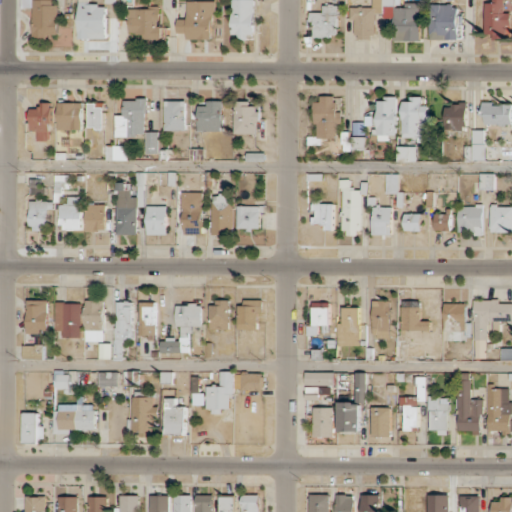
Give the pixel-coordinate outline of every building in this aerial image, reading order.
[(33,0),(32,34),(56,35),(57,0),(33,0)] [(106,5),(89,4),(88,0),(77,0),(78,39),(106,39),(106,5)] [(186,39),(213,39),(214,1),(186,0),(186,19),(177,19),(176,33),(186,33),(186,39)] [(232,0),(231,38),(254,38),(254,0),(232,0)] [(421,41),(421,3),(406,3),(406,6),(400,6),(400,0),(372,0),(372,6),(350,6),(350,20),(355,20),(354,38),(376,38),(376,16),(394,16),(394,41),(421,41)] [(484,2),(485,34),(492,34),(493,40),(511,39),(511,13),(504,13),(503,0),(493,0),(493,2),(484,2)] [(323,12),(312,12),(311,36),(339,37),(341,5),(323,4),(323,12)] [(429,5),(430,39),(458,39),(458,4),(429,5)] [(128,8),(128,36),(160,36),(160,9),(128,8)] [(338,124),(343,123),(343,112),(339,112),(339,95),(321,96),(321,102),(314,102),(315,123),(318,123),(318,138),(338,138),(338,124)] [(396,135),(397,98),(377,98),(376,140),(389,141),(389,135),(396,135)] [(116,136),(146,136),(147,99),(124,99),(123,115),(116,115),(116,136)] [(186,131),(187,101),(165,100),(165,130),(186,131)] [(224,131),(224,100),(207,101),(207,106),(198,106),(198,131),(224,131)] [(235,134),(257,133),(257,121),(261,121),(260,101),(234,102),(235,134)] [(30,131),(38,131),(38,140),(51,140),(51,102),(41,102),(41,109),(31,109),(30,131)] [(82,129),(83,102),(58,102),(57,129),(82,129)] [(88,102),(89,128),(105,128),(104,102),(88,102)] [(483,125),(511,124),(511,103),(483,104),(483,125)] [(444,105),(445,130),(466,129),(466,104),(444,105)] [(365,122),(353,122),(353,135),(365,135),(365,122)] [(484,130),(472,130),(472,143),(484,143),(484,130)] [(160,132),(146,132),(146,153),(160,153),(160,132)] [(365,137),(353,137),(353,150),(365,150),(365,137)] [(465,144),(465,160),(486,160),(486,145),(465,144)] [(127,145),(106,146),(107,160),(127,160),(127,145)] [(417,161),(416,146),(397,146),(398,161),(417,161)] [(480,189),(493,190),(494,174),(480,173),(480,189)] [(398,174),(386,174),(386,193),(398,193),(398,174)] [(117,234),(137,234),(138,206),(145,207),(145,185),(138,185),(138,196),(131,196),(131,183),(118,182),(117,234)] [(362,190),(343,190),(342,235),(361,236),(362,190)] [(203,192),(182,192),(183,234),(203,234),(203,192)] [(212,234),(231,235),(233,195),(213,194),(212,234)] [(333,229),(334,204),(320,203),(320,199),(314,199),(313,223),(325,224),(325,229),(333,229)] [(31,200),(30,230),(48,231),(49,209),(54,209),(54,201),(31,200)] [(61,229),(82,230),(82,204),(62,204),(61,229)] [(86,231),(107,230),(106,204),(86,204),(86,231)] [(168,234),(167,205),(147,206),(147,235),(168,234)] [(237,228),(261,229),(261,206),(238,205),(237,228)] [(459,205),(459,233),(484,233),(484,206),(459,205)] [(511,205),(491,205),(491,232),(511,232),(511,205)] [(391,235),(392,207),(373,206),(372,234),(391,235)] [(421,231),(422,214),(405,213),(404,231),(421,231)] [(451,230),(451,214),(435,214),(435,230),(451,230)] [(28,332),(50,332),(49,299),(28,300),(28,332)] [(239,329),(258,329),(258,313),(263,313),(263,300),(240,299),(239,329)] [(474,299),(474,342),(476,342),(476,358),(486,358),(487,321),(511,321),(511,302),(500,303),(500,299),(474,299)] [(86,341),(105,341),(105,300),(86,300),(86,341)] [(372,337),(390,337),(391,301),(373,300),(372,337)] [(402,330),(431,330),(431,320),(421,320),(421,300),(402,301),(402,330)] [(230,302),(210,301),(209,329),(229,329),(230,302)] [(82,302),(56,302),(56,330),(63,330),(63,337),(82,337),(82,302)] [(140,337),(156,337),(156,302),(140,302),(140,337)] [(330,302),(312,302),(312,324),(307,324),(307,335),(318,335),(318,325),(329,325),(330,302)] [(466,303),(444,303),(444,331),(466,331),(466,303)] [(190,352),(190,326),(202,326),(202,305),(176,305),(176,326),(181,326),(181,339),(161,339),(161,352),(190,352)] [(338,345),(359,345),(360,307),(343,307),(342,323),(338,323),(338,345)] [(44,345),(24,344),(23,358),(43,358),(44,345)] [(234,371),(221,371),(220,385),(207,385),(206,412),(222,412),(222,408),(233,409),(234,371)] [(99,385),(119,386),(119,372),(100,372),(99,385)] [(335,372),(305,372),(305,385),(335,385),(335,372)] [(69,388),(69,373),(55,373),(55,388),(69,388)] [(262,373),(242,373),(242,389),(262,389),(262,373)] [(339,401),(338,431),(360,432),(361,403),(366,403),(367,373),(356,373),(355,402),(339,401)] [(488,432),(511,432),(511,430),(511,429),(511,413),(511,388),(488,388),(488,432)] [(194,404),(204,404),(204,394),(194,394),(194,404)] [(159,406),(155,406),(154,396),(132,397),(133,438),(154,437),(153,419),(160,419),(159,406)] [(429,433),(448,433),(449,397),(430,396),(429,433)] [(404,430),(419,430),(419,397),(400,397),(400,415),(404,415),(404,430)] [(165,434),(185,435),(185,406),(176,406),(177,398),(166,398),(165,434)] [(96,431),(96,405),(56,404),(55,430),(96,431)] [(313,407),(314,436),(334,436),(333,407),(313,407)] [(391,436),(391,407),(372,407),(372,436),(391,436)] [(24,443),(42,443),(42,426),(37,426),(37,412),(23,412),(24,443)] [(213,511),(214,495),(196,494),(195,511),(213,511)] [(259,511),(260,494),(242,494),(242,511),(259,511)] [(330,511),(330,494),(310,494),(310,511),(330,511)] [(362,511),(379,511),(380,494),(362,494),(362,511)] [(428,511),(449,511),(450,494),(428,495),(428,511)] [(120,511),(139,511),(140,495),(121,495),(120,511)] [(170,511),(170,495),(150,495),(150,511),(170,511)] [(191,511),(192,495),(174,495),(174,511),(191,511)] [(354,511),(355,496),(338,495),(337,511),(354,511)] [(460,511),(480,511),(481,495),(461,495),(460,511)] [(26,511),(46,511),(46,496),(26,496),(26,511)] [(78,511),(78,497),(59,496),(59,511),(78,511)] [(88,511),(107,511),(108,497),(89,496),(88,511)] [(235,511),(236,496),(220,496),(220,511),(235,511)] [(493,501),(492,511),(511,511),(511,496),(501,496),(501,501),(493,501)]
